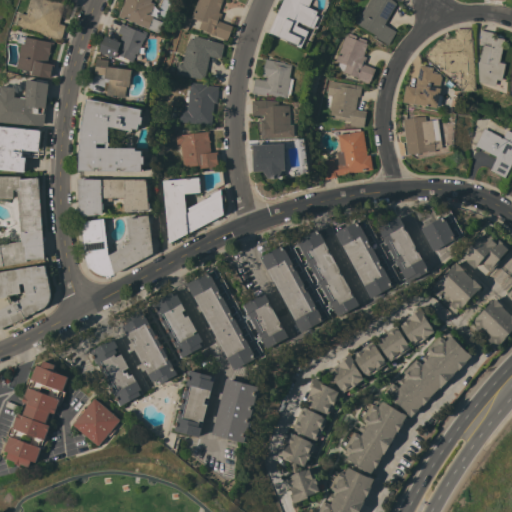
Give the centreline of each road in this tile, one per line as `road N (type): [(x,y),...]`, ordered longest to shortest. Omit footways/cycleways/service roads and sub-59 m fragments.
road 1 (tertiary): [(511,213),(488,198),(440,189),(313,203),(242,226),(0,349)]
road 2 (tertiary): [(94,0),(65,97),(58,179),(66,269),(81,308)]
road 3 (residential): [(511,17),(445,18),(408,47),(386,95),(384,125),(399,191)]
road 4 (residential): [(261,0),(234,91),(236,169),(250,223)]
road 5 (secondary): [(511,362),(452,433),(404,511)]
road 6 (secondary): [(429,511),(511,394)]
